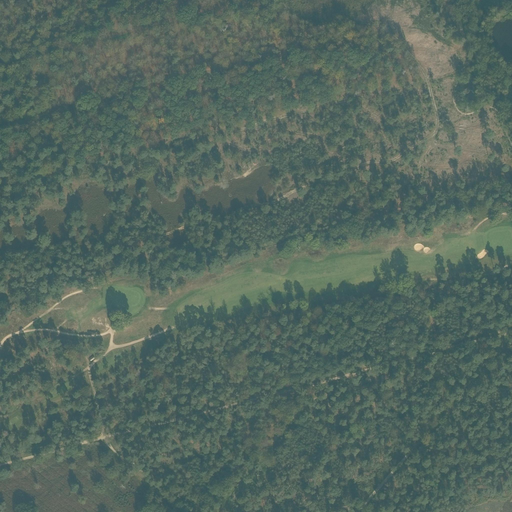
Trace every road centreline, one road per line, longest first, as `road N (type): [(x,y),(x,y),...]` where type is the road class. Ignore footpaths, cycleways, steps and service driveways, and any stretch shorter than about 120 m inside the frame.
road 1 (track): [(0,465),(511,331)]
road 2 (track): [(245,400),(248,320),(303,300),(343,308),(419,294),(469,299),(511,272)]
road 3 (track): [(511,176),(259,201),(171,234)]
road 4 (track): [(0,345),(11,334),(42,328),(74,337),(104,441),(175,511)]
road 5 (track): [(511,333),(355,511)]
